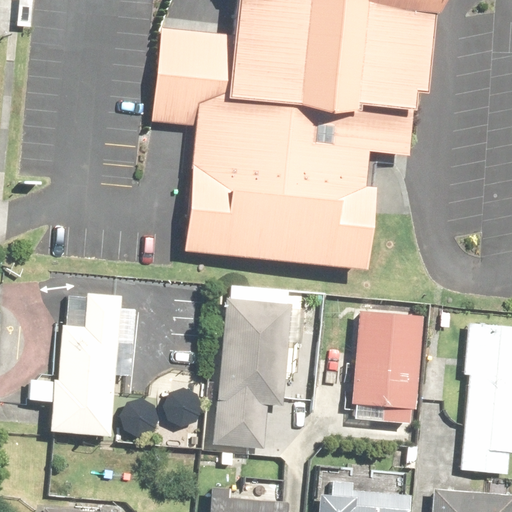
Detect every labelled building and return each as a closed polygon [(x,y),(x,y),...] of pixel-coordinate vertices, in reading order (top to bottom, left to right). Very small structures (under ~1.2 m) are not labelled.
[(178,122),(168,241),(348,256),(357,151),(393,154),(398,92),(416,94),(424,0),(220,0),(218,27),(142,21),(134,119),(178,122)] [(22,402),(39,404),(36,434),(98,440),(107,345),(130,347),(133,312),(114,311),(115,298),(63,294),(60,325),(46,324),(41,383),(24,381),(22,402)] [(283,303),(217,297),(204,450),(255,454),(259,405),(275,406),(283,303)] [(511,393),(511,327),(462,325),(454,473),(500,476),(501,455),(508,456),(511,393)] [(133,398),(130,398),(127,399),(123,401),(120,403),(118,406),(116,409),(114,412),(113,416),(113,419),(113,423),(114,427),(116,430),(118,433),(121,436),(124,438),(127,439),(131,440),(135,441),(138,440),(142,439),(145,438),(148,435),(151,433),(153,430),(155,426),(156,423),(156,419),(155,415),(154,412),(153,408),(151,405),(148,402),(145,400),(141,399),(138,398),(134,398),(133,398)] [(319,495),(307,494),(306,511),(395,511),(396,497),(345,494),(345,482),(320,481),(319,495)] [(482,492),(423,489),(421,511),(506,511),(508,482),(483,481),(482,492)] [(263,503),(263,492),(197,487),(195,511),(279,511),(280,504),(263,503)]
